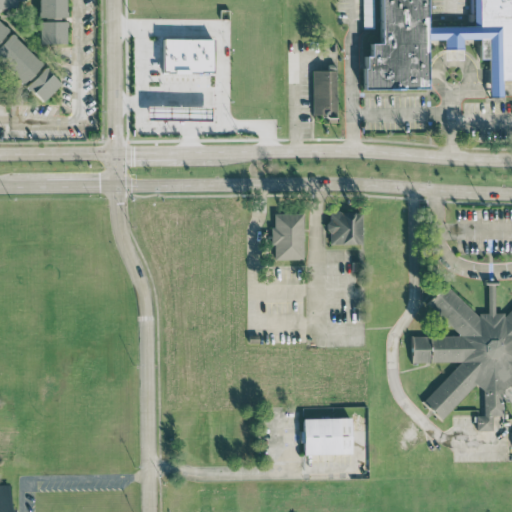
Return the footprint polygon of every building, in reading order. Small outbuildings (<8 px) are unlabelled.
[(60,43),(60,19),(59,0),(32,0),(33,43),(60,43)] [(418,89),(419,0),(371,0),(361,0),(361,28),(372,28),(372,43),(363,43),(363,56),(357,56),(357,89),(418,89)] [(511,79),(511,0),(473,0),(474,25),(422,26),(422,39),(439,39),(440,59),(459,58),(458,39),(484,38),(485,97),(499,97),(498,80),(511,79)] [(0,39),(0,64),(16,83),(36,65),(7,33),(0,39)] [(206,73),(207,39),(157,38),(156,72),(206,73)] [(36,101),(54,84),(39,68),(21,85),(36,101)] [(309,116),(333,116),(333,70),(309,70),(309,116)] [(359,244),(358,211),(325,212),(326,244),(359,244)] [(269,213),(270,259),(300,259),(299,212),(269,213)] [(507,383),(511,387),(511,305),(505,313),(492,313),(485,320),(480,315),(473,321),(473,335),(407,335),(407,361),(458,361),(419,402),(439,420),(474,384),(481,391),(481,416),(473,416),(473,431),(489,431),(489,415),(500,415),(500,391),(507,383)] [(348,417),(297,418),(297,455),(349,454),(348,417)] [(0,511),(9,511),(9,484),(0,484),(0,511)]
